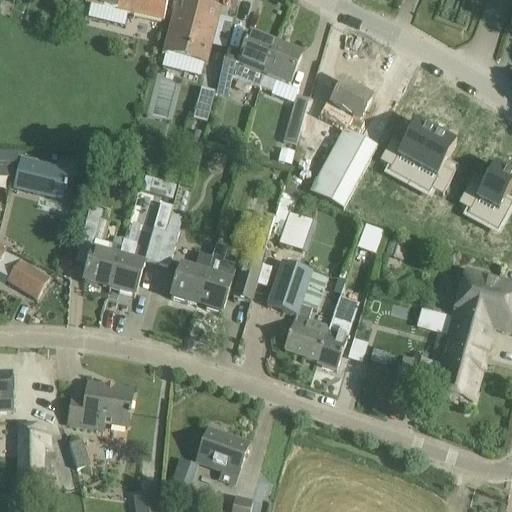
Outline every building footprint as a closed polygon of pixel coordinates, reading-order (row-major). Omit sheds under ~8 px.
[(87,0),(86,5),(163,23),(168,0),(87,0)] [(178,0),(177,0),(163,56),(206,67),(221,11),(178,0)] [(227,52),(215,96),(227,99),(231,81),(259,90),(263,77),(274,47),(251,37),(243,56),(227,52)] [(289,88),(294,76),(301,57),(274,47),(263,77),(259,90),(273,95),(275,87),(285,91),(287,87),(289,88)] [(357,141),(365,126),(360,123),(372,101),(342,85),(331,105),(310,99),(309,102),(303,124),(301,133),(315,140),(327,118),(346,129),(311,193),(343,211),(345,207),(375,151),(357,141)] [(194,121),(207,125),(215,94),(201,91),(194,121)] [(294,148),(300,132),(303,124),(309,102),(296,98),(283,144),(294,148)] [(396,140),(379,173),(391,179),(388,185),(408,195),(437,138),(430,134),(421,130),(420,131),(412,127),(403,144),(396,140)] [(437,138),(408,195),(433,208),(437,201),(450,207),(466,174),(465,174),(459,171),(459,170),(462,165),(464,160),(467,156),(458,151),(460,149),(438,138),(437,138)] [(141,149),(129,148),(125,172),(135,174),(141,149)] [(18,155),(0,153),(0,179),(12,180),(18,155)] [(71,176),(22,164),(16,190),(64,202),(71,176)] [(472,189),(461,212),(470,217),(467,223),(485,230),(489,232),(503,239),(511,219),(511,202),(509,201),(511,194),(511,171),(505,169),(504,171),(497,167),(483,195),(472,189)] [(286,190),(296,194),(289,177),(284,185),(286,190)] [(145,179),(141,193),(149,195),(151,191),(166,195),(164,200),(173,202),(177,188),(169,186),(169,185),(153,180),(153,181),(145,179)] [(284,191),(278,207),(291,212),(297,195),(284,191)] [(90,210),(80,245),(93,249),(103,213),(90,210)] [(155,266),(169,270),(183,219),(170,216),(168,225),(155,266)] [(144,263),(155,266),(168,225),(157,222),(154,232),(152,231),(144,263)] [(367,230),(362,246),(373,250),(379,234),(367,230)] [(83,285),(109,292),(122,243),(114,240),(109,257),(93,253),(83,285)] [(122,243),(109,292),(134,300),(144,267),(131,263),(136,247),(122,243)] [(387,258),(402,262),(406,248),(391,244),(387,258)] [(210,260),(196,309),(221,317),(227,298),(232,282),(237,268),(223,264),(227,251),(215,247),(212,260),(210,260)] [(243,263),(232,300),(250,305),(255,287),(261,269),(260,268),(264,254),(248,250),(245,264),(244,264),(243,263)] [(0,276),(8,281),(7,284),(37,302),(43,292),(50,282),(54,274),(36,265),(32,271),(20,263),(0,253),(0,276)] [(171,301),(196,309),(210,260),(198,256),(194,272),(181,268),(177,282),(171,301)] [(274,290),(267,309),(296,319),(284,354),(317,365),(318,366),(325,342),(325,339),(305,333),(308,322),(312,312),(317,314),(324,295),(329,281),(310,274),(295,269),(282,265),(282,266),(278,278),(274,290)] [(465,275),(453,318),(495,329),(494,332),(510,337),(511,328),(511,287),(502,285),(465,275)] [(317,365),(316,367),(336,374),(343,355),(348,339),(354,321),(335,314),(329,332),(328,332),(325,339),(325,342),(318,366),(317,365)] [(437,374),(460,379),(460,378),(479,383),(494,332),(495,329),(453,318),(439,367),(437,374)] [(373,351),(370,363),(384,367),(387,356),(373,351)] [(415,359),(407,386),(424,391),(424,392),(432,395),(473,406),(479,383),(460,378),(460,379),(437,374),(439,367),(427,364),(428,362),(415,359)] [(12,376),(0,376),(0,414),(13,414),(13,397),(12,376)] [(103,433),(105,421),(128,424),(133,394),(88,386),(85,404),(72,402),(68,427),(103,433)] [(19,427),(19,453),(18,502),(39,503),(39,492),(45,492),(45,453),(49,453),(49,437),(44,437),(44,428),(19,427)] [(208,432),(201,451),(198,461),(224,471),(219,482),(234,487),(249,447),(208,432)] [(82,442),(69,446),(77,472),(90,468),(82,442)] [(180,461),(172,484),(191,490),(198,467),(180,461)] [(160,511),(158,495),(134,499),(135,511),(160,511)] [(251,511),(253,506),(236,502),(234,511),(251,511)]
